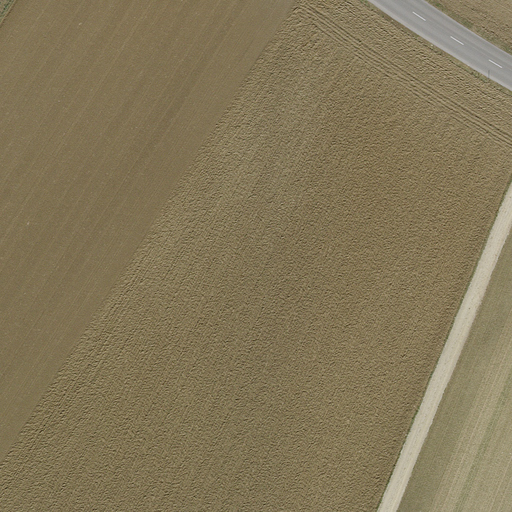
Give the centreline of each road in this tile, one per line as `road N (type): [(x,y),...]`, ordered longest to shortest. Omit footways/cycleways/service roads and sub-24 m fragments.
road 1 (track): [(386,511),(511,199)]
road 2 (tertiary): [(397,0),(511,73)]
